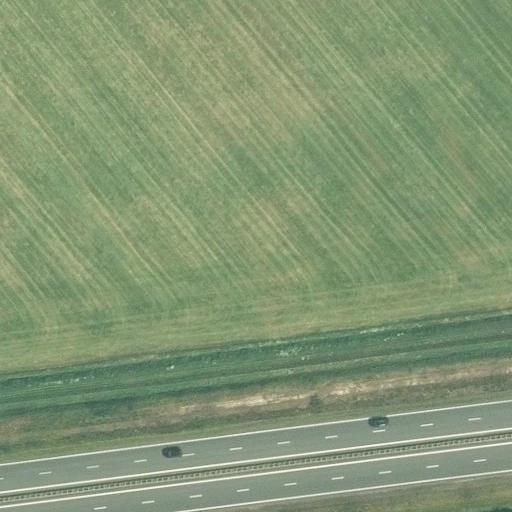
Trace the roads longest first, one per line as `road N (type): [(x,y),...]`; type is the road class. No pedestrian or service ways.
road 1 (trunk): [(511,414),(0,480)]
road 2 (trunk): [(78,511),(511,457)]
